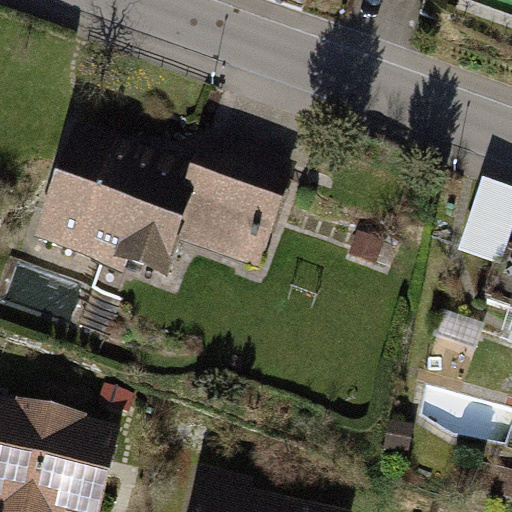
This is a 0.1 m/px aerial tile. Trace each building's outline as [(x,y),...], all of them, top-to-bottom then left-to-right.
[(193,165),(81,127),(41,243),(169,286),(184,241),(263,268),(298,164),(204,132),(193,165)] [(462,256),(501,269),(507,249),(511,234),(511,192),(486,184),(462,256)] [(511,310),(511,250),(507,249),(501,269),(489,303),(511,310)] [(15,409),(0,405),(0,511),(101,511),(112,470),(121,435),(85,426),(86,422),(16,404),(15,409)] [(257,486),(200,473),(190,511),(290,511),(253,503),(257,486)]
